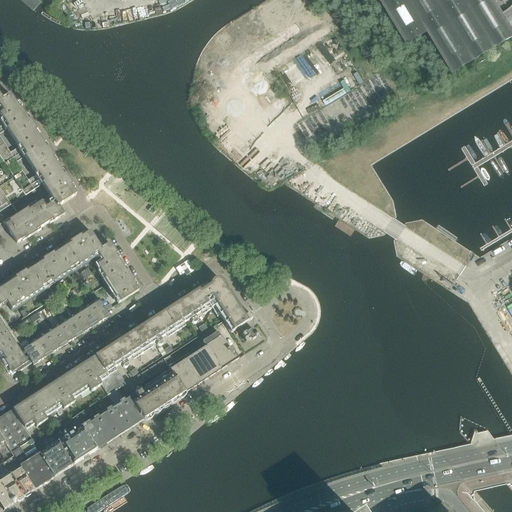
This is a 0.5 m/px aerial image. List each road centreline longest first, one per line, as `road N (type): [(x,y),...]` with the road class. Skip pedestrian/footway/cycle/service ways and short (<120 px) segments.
road 1 (residential): [(30,511),(271,357),(277,343)]
road 2 (secondary): [(511,447),(352,484),(279,511)]
road 3 (residential): [(11,267),(101,211),(160,303)]
road 4 (residential): [(12,398),(160,303)]
road 5 (residential): [(160,303),(227,267),(277,343)]
road 6 (secondary): [(394,489),(511,463)]
